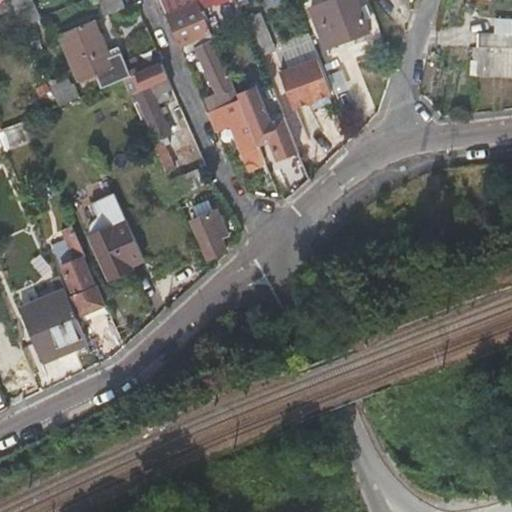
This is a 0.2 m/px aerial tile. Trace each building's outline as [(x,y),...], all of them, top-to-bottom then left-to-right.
[(8,0),(21,28),(30,24),(39,20),(29,0),(8,0)] [(356,33),(362,31),(367,29),(363,17),(366,16),(362,5),(359,7),(356,0),(327,0),(314,5),(332,50),(359,39),(356,33)] [(167,14),(181,46),(188,43),(195,41),(212,33),(204,13),(198,1),(167,14)] [(204,13),(212,33),(212,34),(226,28),(221,17),(226,15),(222,6),(204,13)] [(95,75),(98,82),(101,89),(128,77),(118,53),(109,57),(92,20),(59,35),(80,82),(95,75)] [(199,84),(210,110),(240,97),(238,92),(228,71),(212,34),(212,33),(195,41),(211,79),(199,84)] [(511,34),(491,34),(491,46),(479,46),(478,73),(511,73),(511,34)] [(313,37),(301,42),(289,48),(321,130),(346,121),(313,37)] [(133,76),(140,90),(167,79),(160,63),(133,76)] [(125,97),(128,101),(130,106),(140,102),(157,140),(170,134),(155,99),(172,91),(167,79),(140,90),(125,97)] [(30,87),(30,88),(31,89),(1,101),(7,115),(51,96),(44,80),(30,87)] [(238,92),(240,97),(266,155),(278,149),(283,158),(300,150),(285,115),(273,120),(257,85),(238,92)] [(57,108),(66,104),(76,100),(71,88),(51,96),(57,108)] [(240,97),(210,110),(208,111),(215,127),(232,120),(253,166),(268,160),(266,155),(240,97)] [(159,144),(157,140),(140,102),(130,106),(149,148),(159,144)] [(0,126),(2,131),(10,128),(17,125),(15,118),(0,124),(0,126)] [(3,146),(27,136),(22,123),(17,125),(10,128),(2,131),(0,132),(0,138),(2,145),(3,146)] [(154,158),(162,176),(171,172),(159,144),(149,148),(154,158)] [(160,202),(171,196),(166,184),(162,176),(154,158),(142,163),(160,202)] [(196,171),(166,184),(171,196),(173,199),(202,186),(196,171)] [(188,213),(193,225),(210,217),(204,205),(188,213)] [(206,260),(215,256),(224,252),(218,238),(222,236),(212,215),(210,217),(193,225),(191,225),(206,260)] [(85,239),(95,260),(105,281),(127,271),(125,267),(140,260),(122,221),(85,239)] [(66,258),(67,262),(69,265),(60,269),(72,298),(67,300),(75,318),(103,305),(96,288),(92,289),(80,260),(83,259),(74,239),(64,244),(69,257),(66,258)] [(34,305),(45,331),(56,357),(86,344),(75,318),(67,300),(64,293),(34,305)] [(7,319),(0,322),(0,343),(15,338),(7,319)] [(0,343),(0,396),(34,382),(15,338),(0,343)]
